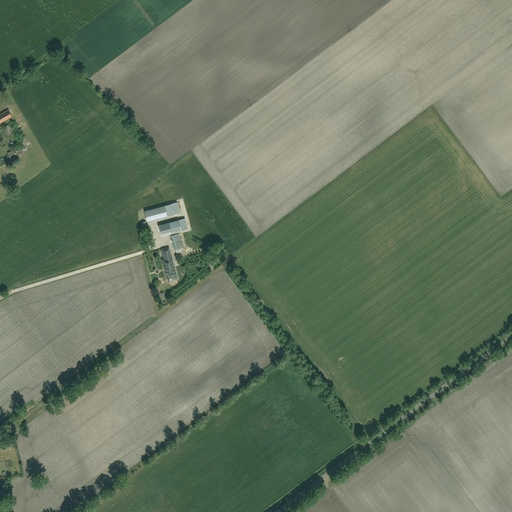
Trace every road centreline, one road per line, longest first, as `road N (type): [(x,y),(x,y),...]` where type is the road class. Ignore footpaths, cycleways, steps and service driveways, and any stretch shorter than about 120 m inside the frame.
road 1 (residential): [(278,511),(511,336)]
road 2 (unknown): [(0,296),(151,247)]
